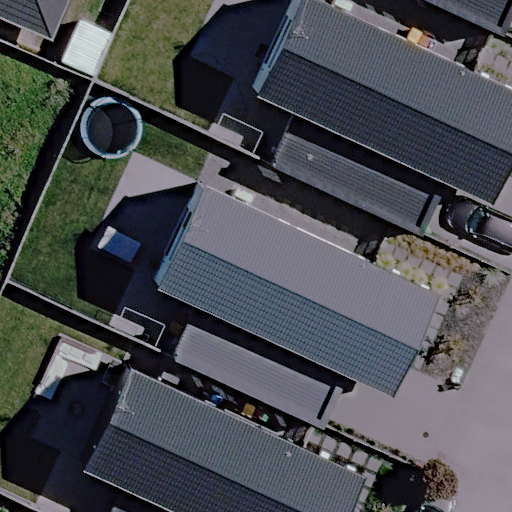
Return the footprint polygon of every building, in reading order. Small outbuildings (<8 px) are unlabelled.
[(0,0),(0,23),(44,43),(63,0),(0,0)] [(511,0),(417,0),(500,38),(511,11),(511,0)] [(511,153),(511,101),(296,2),(249,104),(289,122),(269,167),(416,236),(437,191),(485,213),(511,153)] [(431,308),(195,199),(148,301),(188,320),(167,365),(315,433),(336,388),(383,410),(431,308)] [(347,511),(359,488),(123,379),(76,481),(117,499),(110,511),(347,511)]
